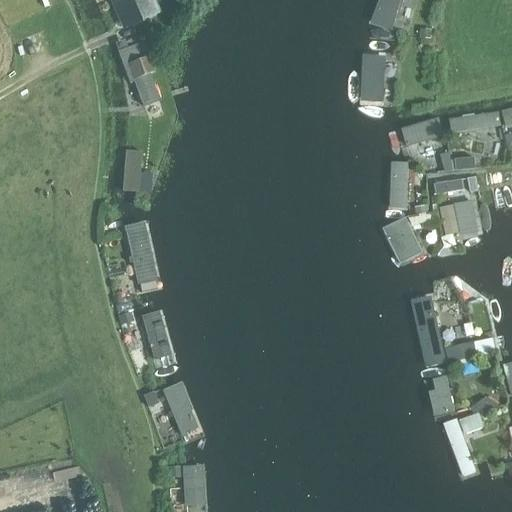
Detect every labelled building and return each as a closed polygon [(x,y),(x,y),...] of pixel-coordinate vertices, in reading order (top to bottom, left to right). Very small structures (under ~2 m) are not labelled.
[(128,23),(153,12),(148,0),(111,0),(113,3),(118,1),(128,23)] [(393,31),(402,0),(378,0),(371,24),(393,31)] [(419,29),(419,38),(430,38),(430,29),(419,29)] [(153,72),(143,43),(119,52),(129,81),(133,79),(143,106),(158,101),(148,74),(153,72)] [(386,103),(389,56),(365,55),(364,102),(386,103)] [(511,109),(501,112),(505,127),(511,125),(511,109)] [(501,129),(500,116),(450,123),(451,135),(501,129)] [(439,133),(429,122),(401,147),(411,159),(439,133)] [(125,152),(123,191),(137,192),(140,153),(125,152)] [(451,172),(449,154),(438,156),(440,174),(451,172)] [(475,158),(455,160),(456,171),(476,169),(475,158)] [(409,165),(393,164),(391,209),(408,211),(409,165)] [(474,178),(466,180),(468,193),(470,193),(477,192),(476,187),(474,178)] [(462,181),(434,185),(436,196),(464,191),(462,181)] [(459,237),(477,233),(471,202),(454,205),(459,237)] [(155,278),(142,220),(121,225),(134,282),(155,278)] [(407,220),(390,228),(408,261),(424,254),(407,220)] [(428,367),(444,364),(430,298),(414,301),(428,367)] [(171,355),(158,311),(140,316),(153,360),(171,355)] [(474,342),(445,349),(449,363),(477,357),(474,342)] [(436,417),(456,412),(448,377),(434,380),(436,391),(429,392),(436,417)] [(192,411),(180,383),(161,390),(181,438),(186,436),(185,433),(197,430),(190,412),(192,411)] [(486,398),(469,409),(474,415),(479,414),(483,412),(499,407),(486,398)] [(457,419),(444,424),(464,476),(477,471),(457,419)] [(204,507),(202,467),(181,468),(183,508),(204,507)]
